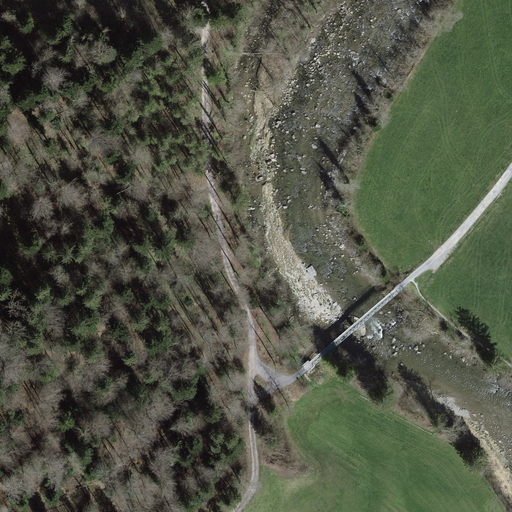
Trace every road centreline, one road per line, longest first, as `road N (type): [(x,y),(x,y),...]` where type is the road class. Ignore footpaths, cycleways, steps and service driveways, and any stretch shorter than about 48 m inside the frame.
road 1 (track): [(251,382),(291,378),(409,278)]
road 2 (track): [(409,278),(511,168)]
